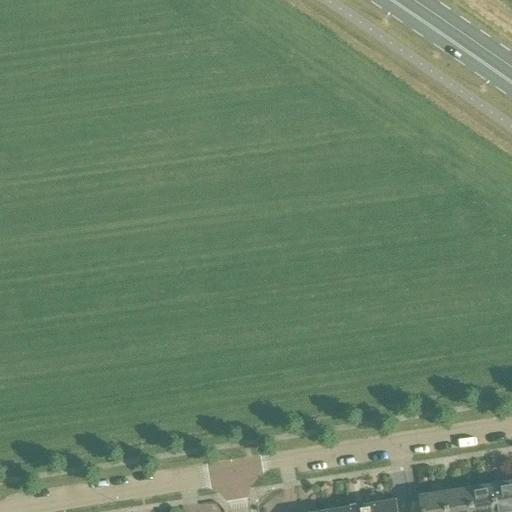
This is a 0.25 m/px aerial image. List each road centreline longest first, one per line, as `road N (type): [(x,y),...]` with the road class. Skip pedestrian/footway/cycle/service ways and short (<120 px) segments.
road 1 (residential): [(233,471),(511,427)]
road 2 (residential): [(0,507),(233,471)]
road 3 (primary): [(388,0),(511,84)]
